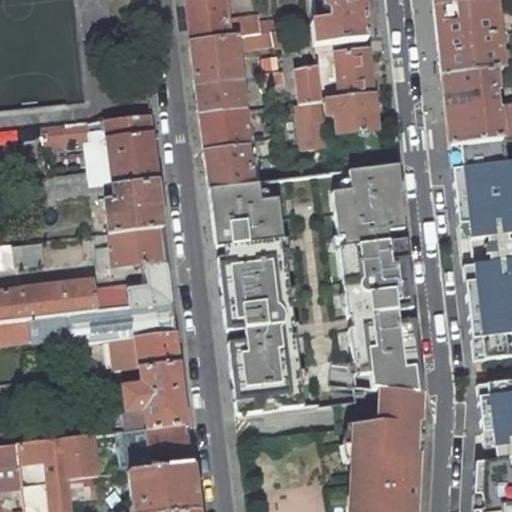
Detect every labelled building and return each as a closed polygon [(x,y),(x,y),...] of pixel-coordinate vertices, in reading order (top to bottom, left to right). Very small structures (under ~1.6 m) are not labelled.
[(223,0),(186,0),(184,0),(188,42),(271,32),(279,31),(277,21),(258,23),(257,17),(226,21),(223,0)] [(366,41),(361,0),(325,0),(325,1),(325,6),(329,10),(331,10),(332,20),(329,23),(309,25),(312,47),(336,45),(366,41)] [(430,0),(432,9),(492,2),(491,0),(430,0)] [(492,2),(432,9),(440,79),(492,73),(500,73),(498,53),(492,2)] [(291,45),(288,30),(279,31),(271,32),(272,42),(273,48),(291,45)] [(272,42),(271,32),(188,42),(192,79),(238,73),(235,51),(261,46),(272,42)] [(325,100),(372,96),(367,51),(337,54),(336,45),(312,47),(314,68),(319,101),(325,100)] [(511,58),(511,51),(498,53),(500,73),(511,71),(511,58)] [(278,74),(276,59),(259,61),(261,76),(278,74)] [(293,71),(297,106),(319,103),(319,101),(314,68),(293,71)] [(238,73),(192,79),(197,116),(242,110),(238,73)] [(492,73),(440,79),(447,148),(490,143),(511,140),(511,105),(494,108),(492,94),(495,94),(492,73)] [(261,76),(263,88),(281,85),(280,74),(278,74),(261,76)] [(376,131),(372,96),(325,100),(327,117),(335,116),(337,136),(376,131)] [(321,117),(327,117),(325,100),(319,101),(319,103),(321,117)] [(321,117),(319,103),(297,106),(295,106),(298,124),(307,123),(321,121),(321,117)] [(251,185),(242,110),(197,116),(206,190),(251,185)] [(107,236),(161,230),(148,117),(93,123),(94,135),(104,134),(105,144),(111,190),(113,202),(104,203),(107,236)] [(317,136),(323,135),(321,121),(307,123),(311,151),(318,150),(317,136)] [(87,124),(59,127),(61,145),(89,143),(87,124)] [(105,144),(94,145),(98,180),(100,192),(111,190),(105,144)] [(394,147),(357,151),(359,171),(396,166),(394,147)] [(326,163),(300,166),(302,178),(328,175),(326,163)] [(456,222),(459,242),(511,235),(511,163),(450,170),(456,222)] [(359,171),(346,173),(349,191),(330,193),(342,294),(408,285),(405,251),(387,253),(385,232),(402,230),(396,166),(359,171)] [(87,194),(100,192),(98,180),(68,184),(70,196),(87,194)] [(42,201),(70,196),(68,184),(39,189),(39,193),(26,195),(29,208),(42,206),(42,201)] [(251,185),(206,190),(213,248),(280,241),(275,199),(258,202),(256,184),(251,185)] [(91,283),(31,290),(35,320),(171,304),(161,230),(107,236),(94,238),(83,239),(83,245),(108,241),(109,248),(96,250),(99,270),(143,264),(146,285),(92,291),(91,283)] [(280,241),(213,248),(222,310),(288,301),(280,241)] [(38,244),(0,248),(0,271),(41,267),(38,244)] [(511,264),(462,268),(463,283),(472,339),(511,334),(511,264)] [(408,285),(342,294),(353,387),(378,390),(420,395),(408,285)] [(31,290),(20,292),(24,321),(35,320),(31,290)] [(20,292),(0,294),(0,323),(24,321),(20,292)] [(288,301),(222,310),(234,416),(301,407),(288,301)] [(0,323),(0,346),(46,341),(46,343),(74,339),(75,346),(110,342),(174,334),(171,304),(35,320),(24,321),(0,323)] [(113,372),(137,369),(177,364),(174,334),(110,342),(113,372)] [(145,431),(185,426),(177,364),(137,369),(139,386),(120,388),(123,413),(143,410),(145,431)] [(411,511),(413,483),(415,482),(420,395),(378,390),(376,423),(352,429),(347,511),(411,511)] [(483,432),(490,459),(507,458),(505,446),(511,445),(511,391),(480,396),(483,432)] [(123,413),(126,433),(145,431),(143,410),(123,413)] [(126,433),(123,433),(128,473),(190,466),(185,426),(145,431),(126,433)] [(93,429),(93,437),(109,435),(108,427),(93,429)] [(123,433),(114,435),(120,474),(126,473),(128,473),(123,433)] [(93,437),(61,441),(66,480),(92,477),(120,474),(114,435),(109,435),(93,437)] [(61,441),(15,446),(20,486),(45,483),(48,511),(70,511),(69,502),(66,480),(61,441)] [(15,446),(0,447),(0,492),(21,489),(20,486),(15,446)] [(487,511),(486,505),(502,504),(502,511),(511,511),(511,499),(507,458),(490,459),(475,464),(473,511),(487,511)] [(195,511),(190,466),(128,473),(126,473),(131,511),(195,511)] [(95,499),(92,477),(66,480),(69,502),(95,499)]
